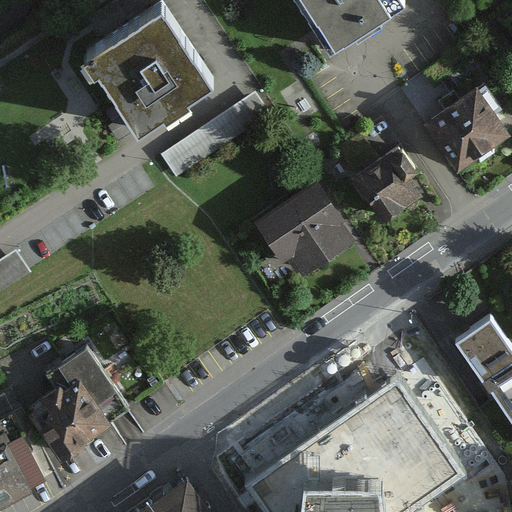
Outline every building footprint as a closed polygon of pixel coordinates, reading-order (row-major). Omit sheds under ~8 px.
[(169,0),(168,0),(93,50),(144,127),(220,77),(169,0)] [(305,0),(334,45),(405,0),(305,0)] [(511,125),(483,85),(436,119),(467,163),(511,130),(511,125)] [(164,148),(179,171),(270,112),(256,89),(164,148)] [(423,170),(405,144),(359,174),(388,217),(426,192),(415,175),(423,170)] [(364,238),(322,179),(265,220),(291,256),(310,243),(326,265),(364,238)] [(0,289),(35,268),(21,246),(0,258),(0,289)] [(260,310),(237,277),(183,314),(206,348),(260,310)] [(511,340),(496,318),(462,342),(511,412),(511,340)] [(74,388),(40,412),(70,455),(136,407),(91,345),(59,368),(74,388)] [(279,511),(388,511),(388,509),(460,460),(399,371),(374,388),(251,471),(279,511)] [(18,417),(0,425),(0,501),(50,472),(18,417)] [(218,511),(194,477),(144,511),(218,511)]
